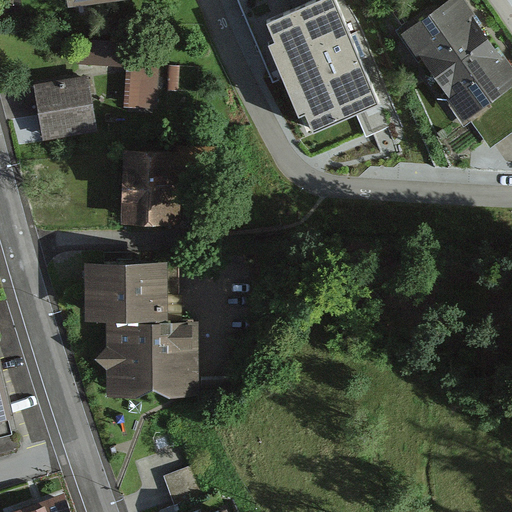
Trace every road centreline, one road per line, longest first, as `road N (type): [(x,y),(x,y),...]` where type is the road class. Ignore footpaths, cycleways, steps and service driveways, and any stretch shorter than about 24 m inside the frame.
road 1 (residential): [(511,197),(311,179),(276,139),(204,0)]
road 2 (tertiary): [(0,189),(79,448)]
